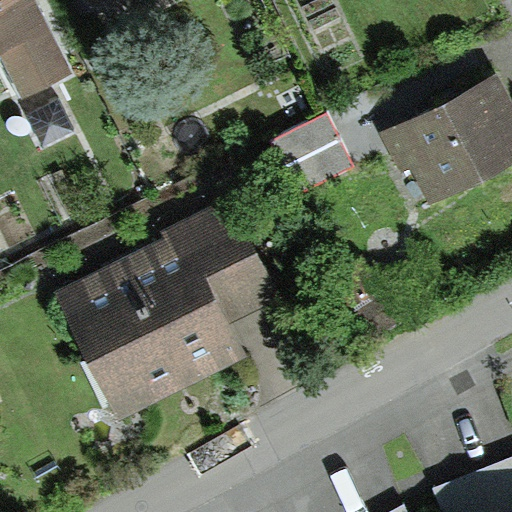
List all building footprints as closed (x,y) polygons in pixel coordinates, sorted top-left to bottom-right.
[(0,0),(0,56),(21,99),(72,74),(35,0),(0,0)] [(78,0),(83,10),(101,0),(78,0)] [(511,155),(511,119),(492,80),(391,131),(425,199),(511,155)] [(338,114),(283,140),(307,193),(363,166),(338,114)] [(58,296),(118,419),(247,356),(233,327),(290,300),(238,194),(161,231),(167,243),(58,296)] [(511,511),(511,457),(434,489),(443,511),(511,511)]
